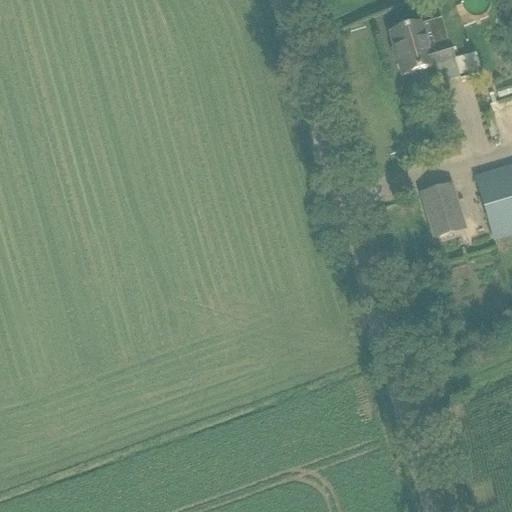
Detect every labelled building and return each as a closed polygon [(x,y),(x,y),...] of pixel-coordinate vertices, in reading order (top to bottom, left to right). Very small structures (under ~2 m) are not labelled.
[(409,30),(390,36),(403,78),(422,72),(434,69),(433,68),(453,62),(454,62),(453,61),(449,47),(441,21),(421,27),(409,30)] [(473,55),(453,61),(454,62),(458,76),(478,70),(473,55)] [(511,169),(475,180),(494,243),(511,237),(511,169)] [(457,179),(448,182),(450,188),(451,191),(460,188),(457,179)] [(422,196),(435,241),(463,232),(451,191),(450,188),(422,196)]
